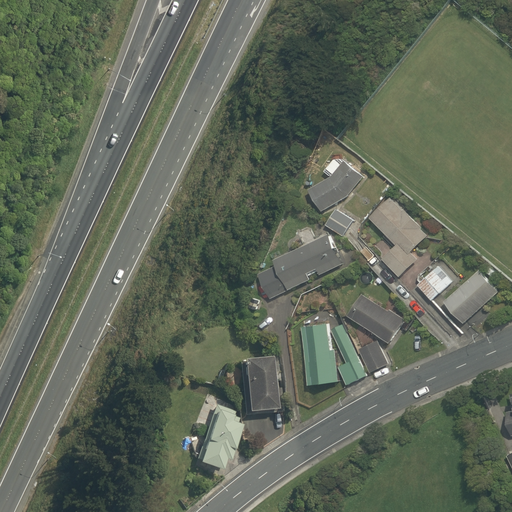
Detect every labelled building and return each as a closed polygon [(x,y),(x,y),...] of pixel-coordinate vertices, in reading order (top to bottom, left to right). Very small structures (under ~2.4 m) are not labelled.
[(314,190),(325,212),(351,196),(367,176),(348,161),(347,162),(344,159),(342,159),(339,160),(337,161),(328,172),(333,176),(335,176),(334,177),(314,190)] [(395,185),(391,181),(387,186),(391,190),(395,185)] [(395,197),(374,218),(389,234),(386,236),(397,248),(400,245),(400,246),(387,259),(404,277),(422,259),(415,253),(431,236),(425,229),(426,228),(408,209),(407,210),(395,197)] [(357,220),(339,209),(329,225),(347,236),(357,220)] [(346,264),(331,235),(278,260),(281,265),(262,275),(274,299),(314,279),(312,275),(321,271),(324,275),(346,264)] [(456,282),(441,266),(421,285),(435,301),(456,282)] [(448,302),(468,324),(502,292),(483,270),(448,302)] [(365,294),(352,316),(394,343),(409,320),(393,310),(392,311),(365,294)] [(331,324),(305,327),(313,385),(343,381),(338,349),(335,350),(331,324)] [(370,375),(346,324),(334,330),(350,363),(342,367),(351,385),(370,375)] [(392,364),(380,340),(362,350),(373,373),(392,364)] [(244,362),(240,363),(245,416),(284,412),(281,388),(276,389),(273,357),(244,361),(244,362)] [(235,412),(216,405),(197,459),(200,461),(199,464),(222,472),(226,460),(230,462),(233,451),(234,451),(242,426),(238,425),(240,419),(234,417),(235,412)]
